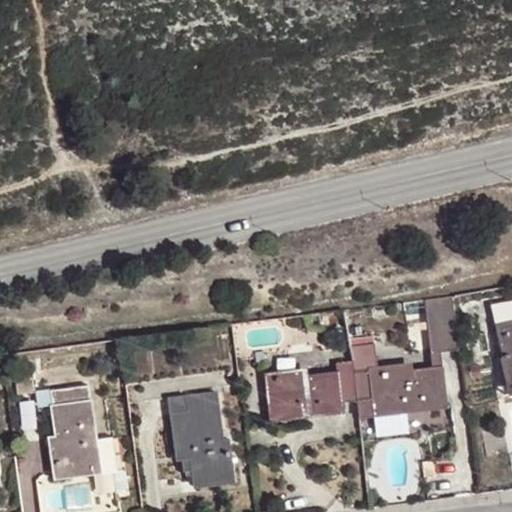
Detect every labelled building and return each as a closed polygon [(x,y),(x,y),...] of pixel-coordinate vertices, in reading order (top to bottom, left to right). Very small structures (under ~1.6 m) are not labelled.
[(454,296),(425,300),(431,350),(460,346),(454,296)] [(511,320),(497,324),(505,360),(506,359),(508,367),(504,368),(510,392),(511,391),(511,320)] [(359,417),(375,415),(374,410),(404,406),(406,413),(426,410),(447,408),(441,368),(404,372),(402,366),(376,370),(372,338),(349,341),(352,362),(353,372),(357,402),(358,405),(359,417)] [(340,403),(357,402),(353,372),(352,362),(336,364),(337,376),(299,380),(298,373),(266,377),(271,416),(302,412),(303,418),(322,416),(342,414),(340,403)] [(50,391),(52,407),(82,403),(80,387),(50,391)] [(190,414),(173,415),(178,460),(182,459),(191,459),(192,471),(194,481),(210,479),(227,478),(225,468),(231,467),(229,452),(224,453),(223,441),(217,394),(187,398),(190,414)] [(171,400),(173,415),(190,414),(187,398),(171,400)] [(82,403),(52,407),(56,445),(50,447),(55,479),(94,473),(89,443),(97,442),(91,402),(82,403)] [(404,406),(374,410),(375,415),(375,417),(376,425),(407,421),(406,413),(404,406)] [(302,412),(271,416),(272,422),(303,418),(302,412)] [(101,472),(97,442),(89,443),(94,473),(101,472)] [(191,459),(182,459),(185,472),(192,471),(191,459)]
